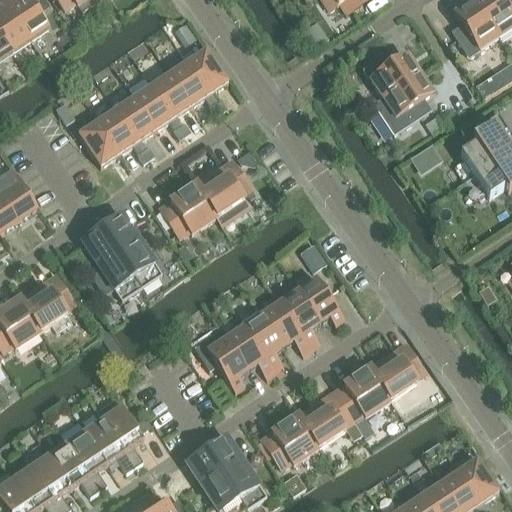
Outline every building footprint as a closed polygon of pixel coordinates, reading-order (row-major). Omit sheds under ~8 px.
[(32,8),(27,1),(17,8),(11,0),(0,0),(0,1),(5,9),(31,47),(50,35),(39,19),(32,8)] [(44,0),(32,8),(39,19),(51,11),(44,0)] [(61,0),(57,3),(65,16),(75,9),(82,18),(107,1),(106,0),(61,0)] [(353,1),(354,0),(319,0),(330,16),(341,9),(347,19),(360,11),(353,1)] [(511,34),(511,1),(511,0),(509,0),(500,6),(496,0),(478,0),(472,4),(498,43),(511,34)] [(31,47),(5,9),(0,1),(0,40),(12,59),(31,47)] [(498,43),(472,4),(460,12),(462,15),(455,19),(463,31),(452,38),(469,63),(498,43)] [(321,49),(315,39),(308,43),(315,53),(321,49)] [(0,67),(12,59),(0,40),(0,67)] [(377,43),(361,53),(368,65),(384,54),(377,43)] [(228,89),(205,56),(187,68),(221,118),(226,115),(221,106),(219,107),(213,99),(228,89)] [(389,59),(364,76),(383,105),(392,99),(422,79),(414,67),(412,68),(407,62),(396,69),(389,59)] [(221,118),(187,68),(169,80),(191,113),(205,104),(211,113),(210,114),(215,122),(221,118)] [(383,105),(373,112),(393,141),(403,135),(428,118),(421,107),(432,99),(428,93),(430,91),(422,79),(392,99),(383,105)] [(191,113),(169,80),(151,92),(184,143),(190,139),(185,130),(183,131),(177,123),(191,113)] [(184,143),(151,92),(134,104),(156,137),(170,128),(175,136),(174,137),(179,146),(184,143)] [(156,137),(134,104),(116,116),(149,166),(154,163),(149,154),(147,155),(141,147),(156,137)] [(76,125),(66,110),(57,116),(67,130),(76,125)] [(149,166),(116,116),(98,128),(119,161),(133,152),(139,160),(138,161),(143,170),(149,166)] [(511,157),(511,140),(498,120),(473,136),(477,142),(472,145),(476,150),(460,161),(475,182),(511,157)] [(435,122),(425,130),(432,140),(442,133),(435,122)] [(119,161),(98,128),(78,141),(100,174),(119,161)] [(511,157),(475,182),(489,204),(504,193),(508,199),(511,195),(511,157)] [(242,203),(252,196),(243,183),(233,190),(222,174),(195,191),(217,224),(222,231),(249,213),(242,203)] [(37,214),(12,177),(0,185),(0,200),(18,227),(37,214)] [(195,191),(170,208),(160,215),(179,244),(189,237),(191,240),(217,224),(195,191)] [(275,193),(266,199),(274,210),(282,204),(275,193)] [(0,238),(18,227),(0,200),(0,238)] [(162,281),(133,239),(122,221),(102,234),(142,294),(162,281)] [(142,294),(102,234),(82,247),(100,275),(90,281),(104,302),(114,295),(122,307),(142,294)] [(313,252),(301,259),(313,277),(325,269),(313,252)] [(85,266),(79,257),(66,265),(72,274),(85,266)] [(56,281),(20,306),(41,338),(51,331),(56,339),(71,329),(66,321),(67,320),(65,318),(75,311),(56,281)] [(345,327),(316,284),(298,296),(320,330),(329,324),(335,333),(345,327)] [(320,330),(298,296),(294,290),(275,303),(278,309),(311,357),(320,351),(310,337),(320,330)] [(20,306),(0,318),(0,332),(5,339),(0,342),(0,354),(3,359),(13,352),(15,355),(41,338),(20,306)] [(311,357),(278,309),(261,320),(284,354),(293,348),(303,362),(311,357)] [(284,354),(261,320),(243,332),(275,381),(284,375),(274,361),(284,354)] [(192,338),(184,328),(174,335),(181,346),(192,338)] [(275,381),(243,332),(226,344),(248,378),(257,372),(267,386),(275,381)] [(248,378),(226,344),(222,338),(195,356),(209,377),(217,373),(235,400),(244,394),(238,384),(248,378)] [(417,367),(407,373),(396,357),(370,374),(391,406),(417,389),(415,386),(425,380),(417,367)] [(391,406),(370,374),(344,392),(354,408),(345,415),(353,427),(363,421),(365,424),(391,406)] [(343,434),(353,427),(345,415),(335,421),(324,405),(298,422),(319,454),(345,437),(343,434)] [(144,447),(121,413),(117,407),(98,420),(102,426),(134,474),(143,468),(133,454),(144,447)] [(319,454),(298,422),(272,439),(283,456),(272,463),(281,475),(291,469),(293,472),(319,454)] [(134,474),(102,426),(84,438),(107,471),(117,465),(126,479),(134,474)] [(107,471),(84,438),(66,450),(98,498),(107,492),(97,478),(107,471)] [(253,511),(266,503),(238,461),(226,443),(206,456),(243,511),(253,511)] [(98,498),(66,450),(48,462),(71,495),(81,489),(90,503),(98,498)] [(243,511),(206,456),(187,470),(214,511),(243,511)] [(261,472),(263,460),(251,458),(249,470),(261,472)] [(71,495),(48,462),(30,473),(56,511),(68,511),(61,502),(71,495)] [(499,498),(477,465),(458,478),(480,511),(486,511),(484,508),(499,498)] [(56,511),(30,473),(13,485),(30,511),(56,511)] [(480,511),(458,478),(440,490),(454,511),(480,511)] [(30,511),(13,485),(9,479),(0,485),(0,511),(30,511)] [(454,511),(440,490),(422,502),(428,511),(454,511)] [(196,501),(192,494),(184,500),(189,506),(196,501)] [(428,511),(422,502),(406,511),(428,511)]
